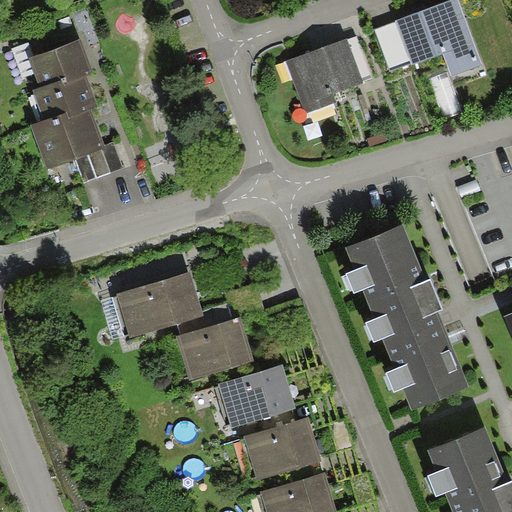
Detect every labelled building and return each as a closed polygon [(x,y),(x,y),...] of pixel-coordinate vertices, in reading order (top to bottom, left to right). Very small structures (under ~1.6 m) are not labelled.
[(449,4),(371,33),(387,75),(439,55),(447,75),(473,66),(449,4)] [(336,40),(285,59),(303,107),(355,87),(352,81),(368,75),(355,41),(339,47),(336,40)] [(91,73),(81,42),(30,58),(41,90),(86,75),(91,73)] [(97,107),(86,75),(41,90),(33,93),(44,125),(91,109),(97,107)] [(104,148),(91,109),(44,125),(34,128),(47,167),(76,158),(104,148)] [(123,169),(115,145),(104,148),(76,158),(84,182),(123,169)] [(460,373),(397,229),(340,253),(403,398),(460,373)] [(184,276),(113,296),(126,340),(197,319),(184,276)] [(244,320),(179,340),(190,377),(255,358),(244,320)] [(277,369),(214,387),(225,428),(324,399),(317,373),(282,383),(277,369)] [(303,422),(243,440),(255,479),(346,452),(338,426),(307,436),(303,422)] [(511,511),(477,433),(428,454),(453,511),(511,511)] [(317,478),(261,496),(265,511),(353,511),(370,507),(362,481),(322,494),(317,478)]
